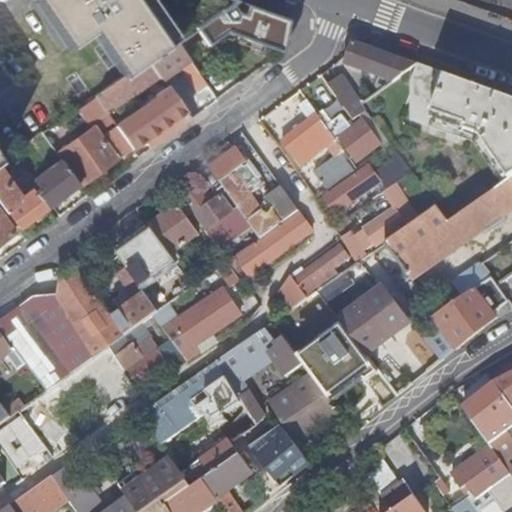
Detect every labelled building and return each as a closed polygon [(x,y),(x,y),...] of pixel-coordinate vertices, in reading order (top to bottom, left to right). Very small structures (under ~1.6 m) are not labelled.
[(0,0),(0,13),(17,0),(0,0)] [(145,60),(173,41),(194,26),(203,19),(220,8),(230,0),(32,0),(67,47),(90,31),(121,76),(145,60)] [(230,23),(220,8),(203,19),(213,35),(230,23)] [(265,53),(276,57),(280,54),(285,27),(274,24),(240,15),(231,43),(265,53)] [(213,35),(203,19),(194,26),(204,41),(213,35)] [(204,41),(194,26),(173,41),(183,56),(204,41)] [(202,99),(210,94),(183,56),(173,41),(145,60),(159,79),(179,66),(202,99)] [(350,42),(345,57),(342,65),(393,82),(416,65),(350,42)] [(158,79),(159,79),(145,60),(121,76),(91,97),(93,99),(102,111),(104,113),(156,77),(158,79)] [(411,120),(428,126),(441,91),(457,80),(446,76),(416,65),(393,82),(411,120)] [(341,76),(328,86),(352,121),(358,116),(365,111),(361,104),(341,76)] [(441,91),(428,126),(473,142),(503,184),(511,177),(511,99),(457,80),(441,91)] [(166,87),(170,93),(177,89),(172,82),(166,87)] [(142,142),(148,151),(190,121),(189,119),(170,93),(166,87),(153,96),(155,98),(114,126),(114,127),(115,129),(130,149),(131,150),(142,142)] [(91,97),(72,110),(83,126),(93,119),(101,128),(110,122),(104,114),(104,113),(102,111),(93,99),(91,97)] [(324,110),(316,116),(337,144),(341,142),(355,161),(379,144),(383,150),(391,144),(365,111),(358,116),(361,121),(349,129),(337,138),(331,129),(343,121),(340,116),(333,122),(324,110)] [(337,144),(316,116),(281,142),(298,166),(327,146),(335,158),(341,154),(345,161),(348,159),(337,144)] [(349,129),(343,121),(331,129),(337,138),(349,129)] [(119,156),(130,149),(115,129),(114,127),(103,135),(119,156)] [(113,160),(91,129),(58,154),(80,184),(113,160)] [(334,214),(342,209),(379,183),(385,191),(395,184),(411,173),(391,144),(383,150),(392,161),(373,174),(368,166),(322,198),(334,214)] [(222,188),(237,209),(258,240),(284,222),(275,209),(264,217),(248,194),(258,187),(232,151),(208,168),(218,182),(222,188)] [(341,154),(335,158),(315,173),(326,188),(352,170),(345,161),(341,154)] [(0,208),(15,229),(76,186),(59,162),(32,181),(38,188),(18,202),(0,178),(0,208)] [(511,177),(503,184),(449,222),(461,239),(511,203),(511,177)] [(222,188),(218,182),(213,185),(217,191),(222,188)] [(342,209),(348,218),(382,193),(385,191),(379,183),(342,209)] [(385,191),(382,193),(393,209),(353,236),(363,250),(373,245),(374,246),(416,218),(395,184),(385,191)] [(206,229),(204,230),(227,260),(229,262),(258,240),(237,209),(232,212),(219,195),(207,204),(196,189),(184,198),(206,229)] [(269,199),(275,209),(284,222),(298,211),(282,190),(269,199)] [(175,205),(148,226),(151,231),(171,257),(199,236),(175,205)] [(461,239),(449,222),(437,207),(384,244),(407,277),(461,239)] [(258,240),(229,262),(230,263),(242,279),(243,282),(250,277),(238,258),(300,214),(298,211),(284,222),(258,240)] [(311,229),(300,214),(238,258),(250,277),(311,230),(311,229)] [(0,242),(12,233),(0,216),(0,242)] [(151,231),(124,250),(135,264),(142,273),(143,273),(161,259),(165,264),(172,274),(164,280),(171,289),(163,295),(154,284),(144,292),(159,312),(163,309),(193,287),(171,257),(151,231)] [(291,309),(300,303),(318,290),(338,276),(333,270),(349,259),(340,246),(294,280),(292,276),(280,292),(291,309)] [(124,250),(118,255),(127,269),(135,264),(124,250)] [(147,277),(165,264),(161,259),(143,273),(147,277)] [(230,263),(229,262),(220,268),(233,285),(242,279),(230,263)] [(59,297),(96,358),(97,357),(110,348),(125,336),(112,318),(73,267),(64,273),(59,297)] [(138,299),(112,318),(125,336),(155,315),(159,312),(144,292),(127,269),(120,273),(138,299)] [(480,298),(496,287),(490,279),(473,291),(433,320),(455,350),(456,351),(494,322),(504,315),(499,309),(492,314),(480,298)] [(339,319),(365,356),(409,323),(383,287),(339,319)] [(159,312),(155,315),(159,321),(188,362),(200,353),(196,346),(240,315),(222,289),(199,304),(179,318),(174,311),(168,316),(163,309),(159,312)] [(368,418),(396,397),(365,356),(339,319),(318,290),(300,303),(353,377),(367,367),(375,379),(353,395),(368,418)] [(433,320),(473,291),(472,291),(432,318),(433,320)] [(194,297),(174,311),(179,318),(199,304),(194,297)] [(125,336),(110,348),(122,365),(136,386),(168,364),(150,340),(153,338),(146,329),(159,321),(155,315),(125,336)] [(417,331),(439,362),(455,350),(433,320),(417,331)] [(237,394),(255,424),(263,414),(242,382),(273,360),(284,377),(302,366),(272,322),(264,328),(217,361),(237,394)] [(0,359),(3,357),(15,372),(24,365),(12,348),(11,349),(0,334),(0,359)] [(97,357),(106,369),(109,373),(122,365),(110,348),(97,357)] [(217,361),(140,415),(162,445),(173,439),(206,415),(210,421),(217,416),(219,406),(237,394),(217,361)] [(106,369),(70,394),(90,420),(125,395),(109,373),(106,369)] [(511,372),(493,383),(495,385),(511,408),(511,372)] [(314,384),(327,401),(334,396),(332,392),(336,389),(327,375),(314,384)] [(336,412),(334,409),(327,401),(314,384),(311,378),(271,405),(295,438),(336,412)] [(476,396),(461,407),(487,445),(511,426),(511,408),(495,385),(493,383),(476,396)] [(351,431),(364,422),(347,400),(334,409),(336,412),(351,431)] [(20,401),(6,411),(12,418),(19,413),(25,409),(20,401)] [(0,426),(12,418),(6,411),(0,402),(0,426)] [(435,406),(427,412),(431,417),(417,426),(420,430),(442,415),(435,406)] [(16,474),(21,481),(35,472),(30,465),(38,461),(29,447),(39,440),(19,413),(12,418),(0,426),(0,444),(19,472),(16,474)] [(279,488),(309,465),(281,426),(264,438),(250,448),(279,488)] [(511,426),(487,445),(490,448),(511,479),(511,469),(506,461),(511,456),(511,426)] [(173,439),(162,445),(173,461),(174,462),(184,455),(173,439)] [(224,511),(240,511),(226,493),(254,475),(230,442),(227,442),(182,474),(192,488),(203,480),(214,498),(218,502),(223,509),(224,511)] [(450,476),(449,477),(465,500),(450,510),(451,511),(511,511),(511,479),(490,448),(450,476)] [(137,511),(171,511),(167,505),(192,488),(182,474),(174,462),(173,461),(140,483),(125,493),(129,499),(137,511)] [(69,500),(77,511),(99,511),(68,465),(52,476),(69,500)] [(134,474),(119,485),(125,493),(140,483),(134,474)] [(368,482),(378,498),(388,511),(420,511),(402,482),(389,490),(379,474),(368,482)] [(16,511),(52,511),(69,500),(52,476),(12,505),(16,511)] [(437,479),(431,483),(441,498),(447,494),(437,479)] [(193,511),(214,498),(203,480),(192,488),(167,505),(171,511),(193,511)] [(137,511),(129,499),(110,511),(137,511)] [(216,511),(218,511),(223,509),(218,502),(212,506),(216,511)]
